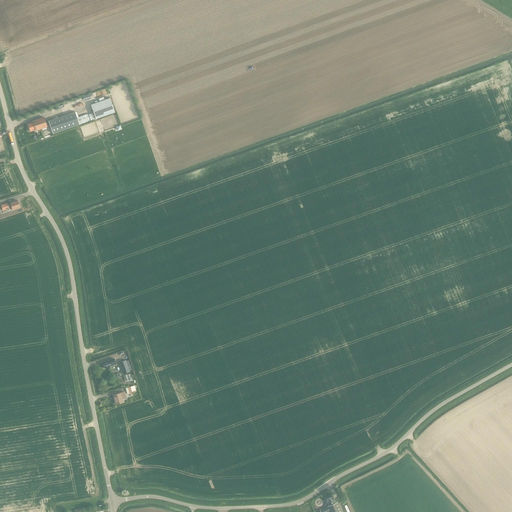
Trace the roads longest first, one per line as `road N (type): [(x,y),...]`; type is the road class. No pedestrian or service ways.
road 1 (unclassified): [(111,502),(301,501),(511,364)]
road 2 (unclassified): [(111,502),(68,259),(23,172),(0,89)]
